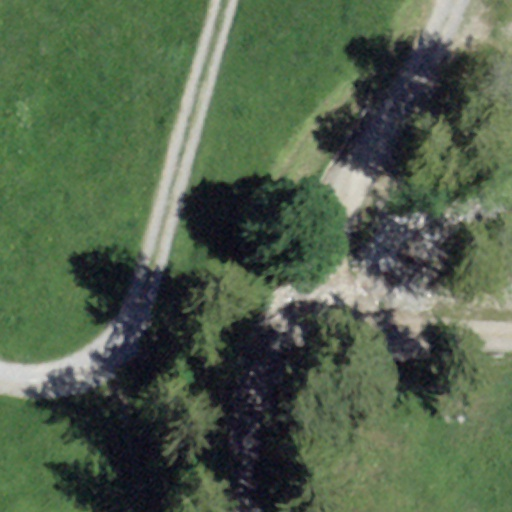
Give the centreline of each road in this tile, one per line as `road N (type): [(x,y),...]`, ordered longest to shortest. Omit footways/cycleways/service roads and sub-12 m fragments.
road 1 (track): [(511,348),(362,333),(339,283),(355,176),(428,0)]
road 2 (track): [(213,0),(174,187),(79,395),(0,377)]
